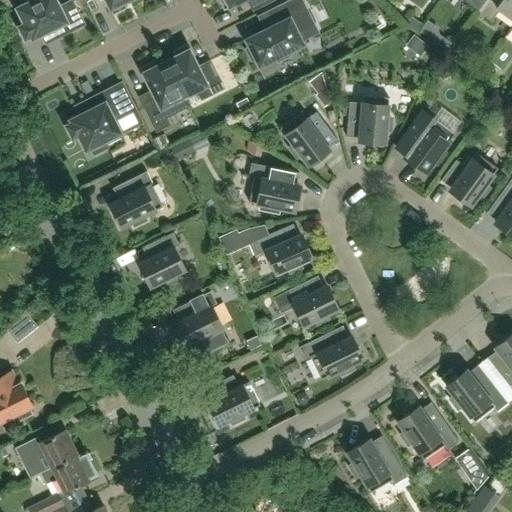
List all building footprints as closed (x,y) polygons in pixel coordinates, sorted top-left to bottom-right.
[(83,24),(71,1),(59,7),(55,0),(16,0),(20,6),(16,8),(24,24),(18,26),(25,39),(30,36),(32,39),(52,29),(57,37),(83,24)] [(129,0),(104,0),(112,15),(126,8),(124,3),(129,0)] [(274,0),(218,0),(223,10),(243,0),(246,0),(252,11),(274,0)] [(303,44),(290,17),(305,9),(300,0),(291,0),(257,17),(264,30),(245,39),(248,47),(244,49),(251,61),(255,59),(258,67),(275,59),(277,62),(290,56),(288,52),(303,44)] [(485,0),(465,0),(464,1),(477,11),(485,0)] [(511,19),(511,0),(485,0),(477,11),(491,21),(498,10),(511,19)] [(224,88),(214,67),(210,60),(198,66),(186,44),(172,51),(175,56),(165,60),(184,97),(196,91),(201,100),(224,88)] [(184,97),(165,60),(155,65),(153,60),(139,67),(150,90),(138,96),(156,132),(170,125),(166,118),(188,107),(184,97)] [(448,62),(438,63),(438,74),(449,73),(448,62)] [(326,86),(322,70),(308,82),(317,93),(314,95),(323,106),(330,101),(326,86)] [(120,133),(113,118),(134,108),(121,83),(86,100),(73,106),(78,115),(70,119),(71,123),(66,125),(72,138),(78,135),(85,151),(90,149),(93,155),(108,148),(105,141),(120,133)] [(387,118),(388,97),(362,95),(362,103),(349,102),(346,137),(369,139),(369,142),(384,143),(386,130),(390,131),(391,118),(387,118)] [(246,98),(236,103),(240,111),(250,106),(246,98)] [(318,154),(337,140),(316,111),(306,119),(301,112),(280,128),(293,145),(289,148),(296,158),(300,155),(308,165),(320,156),(318,154)] [(444,155),(440,152),(453,134),(422,111),(395,147),(414,161),(413,164),(425,173),(433,162),(436,165),(444,155)] [(164,132),(151,138),(157,150),(170,143),(164,132)] [(179,143),(170,147),(177,160),(186,156),(179,143)] [(168,148),(159,152),(165,165),(174,161),(168,148)] [(485,185),(497,168),(476,153),(466,167),(455,160),(441,180),(459,194),(458,196),(470,206),(478,195),(482,198),(489,188),(485,185)] [(278,212),(278,208),(294,211),(297,196),(294,195),(298,173),(251,163),(248,176),(253,177),(248,202),(261,204),(260,208),(260,209),(278,213),(278,212)] [(162,206),(151,184),(152,183),(146,171),(112,188),(118,199),(109,203),(121,227),(132,221),(134,226),(145,220),(143,216),(162,206)] [(511,176),(486,213),(505,227),(503,229),(511,235),(511,176)] [(302,245),(293,224),(248,243),(254,256),(266,250),(276,273),(288,268),(289,273),(301,268),(299,263),(311,258),(305,244),(302,245)] [(184,269),(173,247),(179,244),(173,232),(141,247),(147,259),(138,263),(150,287),(161,281),(164,285),(175,280),(173,275),(184,269)] [(328,296),(317,275),(273,297),(282,314),(294,307),(303,326),(314,320),(317,324),(328,319),(326,314),(337,309),(330,295),(328,296)] [(228,342),(221,329),(222,328),(211,306),(216,303),(210,291),(203,295),(202,292),(188,299),(189,301),(172,310),(178,321),(169,325),(181,349),(192,343),(199,357),(228,342)] [(362,359),(355,345),(352,346),(342,325),(299,347),(305,359),(310,357),(321,379),(339,370),(341,374),(353,369),(351,365),(362,359)] [(511,333),(503,341),(505,343),(483,360),(511,397),(511,333)] [(257,336),(246,341),(250,350),(261,344),(257,336)] [(511,398),(511,397),(483,360),(459,379),(457,377),(445,386),(453,396),(449,399),(457,409),(461,406),(474,422),(493,407),(497,411),(507,402),(511,398)] [(0,419),(11,414),(14,421),(31,413),(27,406),(29,405),(19,383),(17,384),(10,371),(0,375),(0,419)] [(260,405),(248,381),(238,386),(233,375),(210,386),(215,397),(207,402),(218,425),(230,420),(232,424),(243,418),(241,414),(260,405)] [(458,442),(430,402),(411,415),(409,413),(397,421),(404,432),(400,435),(407,445),(411,442),(423,459),(444,445),(447,449),(458,442)] [(39,441),(36,436),(20,444),(23,451),(18,453),(30,478),(40,472),(76,454),(64,429),(39,441)] [(406,477),(381,435),(361,447),(359,445),(346,453),(353,464),(349,466),(355,477),(359,474),(370,492),(391,480),(394,484),(406,477)] [(84,451),(76,454),(40,472),(46,484),(57,479),(63,492),(96,476),(84,451)] [(471,479),(487,467),(479,457),(463,469),(471,479)] [(46,511),(63,504),(57,493),(27,508),(28,509),(25,511),(46,511)] [(474,501),(467,510),(469,511),(488,511),(489,511),(474,501)]
